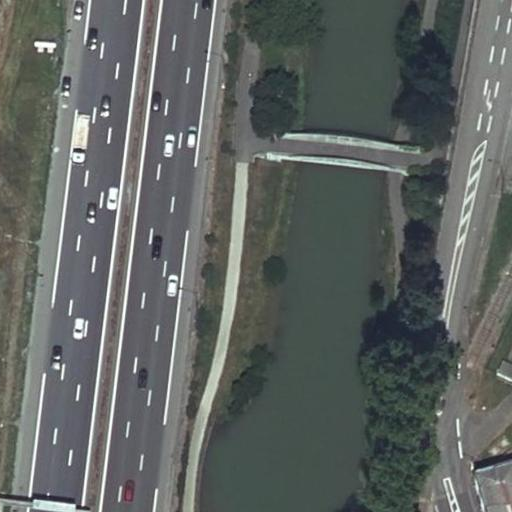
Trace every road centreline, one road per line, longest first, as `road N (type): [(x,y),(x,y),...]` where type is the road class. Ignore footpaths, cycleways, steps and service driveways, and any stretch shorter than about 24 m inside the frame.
road 1 (motorway): [(115,0),(53,511)]
road 2 (motorway): [(126,511),(187,0)]
road 3 (residential): [(492,0),(430,361),(438,448)]
road 4 (residential): [(438,448),(465,262),(511,60)]
